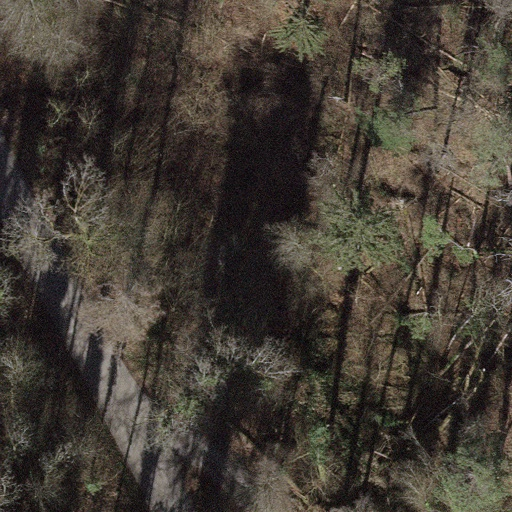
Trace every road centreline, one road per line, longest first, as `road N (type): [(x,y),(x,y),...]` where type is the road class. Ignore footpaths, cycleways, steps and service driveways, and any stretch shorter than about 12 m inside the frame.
road 1 (residential): [(0,168),(172,511)]
road 2 (track): [(130,419),(186,440),(259,511)]
